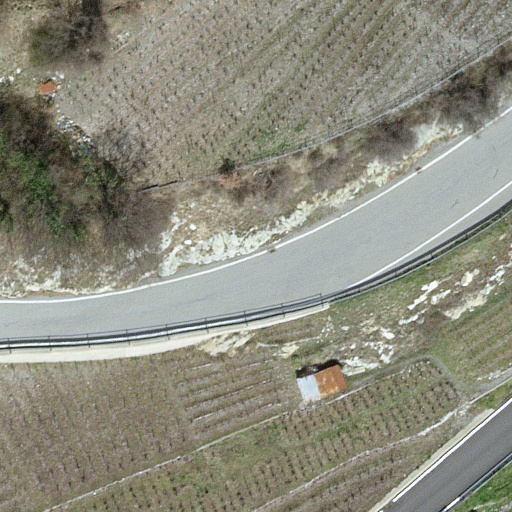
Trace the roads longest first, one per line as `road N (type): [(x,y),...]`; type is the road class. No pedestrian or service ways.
road 1 (unclassified): [(511,142),(396,219),(255,286),(138,312),(0,322)]
road 2 (unclassified): [(412,511),(511,428)]
